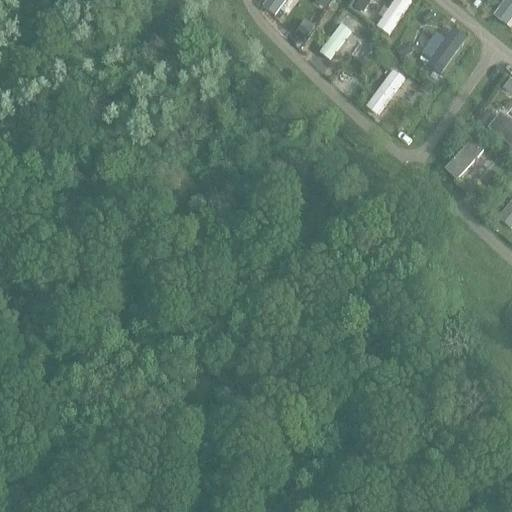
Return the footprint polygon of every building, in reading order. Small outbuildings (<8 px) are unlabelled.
[(278,18),(291,0),(272,0),(266,10),(278,18)] [(326,0),(314,0),(313,2),(325,10),(330,3),(326,0)] [(362,0),(359,0),(353,9),(361,15),(369,5),(362,0)] [(391,35),(414,1),(412,0),(394,0),(377,26),(391,35)] [(330,67),(353,32),(341,24),(318,59),(330,67)] [(304,25),(297,34),(307,42),(314,32),(304,25)] [(452,25),(427,58),(440,67),(465,34),(452,25)] [(380,45),(369,47),(372,58),(382,56),(380,45)] [(406,45),(395,51),(400,61),(412,56),(406,45)] [(394,70),(366,106),(379,116),(407,79),(394,70)] [(511,118),(502,110),(488,128),(511,146),(511,118)] [(482,116),(477,121),(484,127),(489,122),(482,116)] [(458,180),(487,150),(475,138),(445,168),(458,180)] [(500,152),(493,159),(500,166),(507,158),(500,152)] [(511,201),(498,217),(511,229),(511,228),(511,201)]
